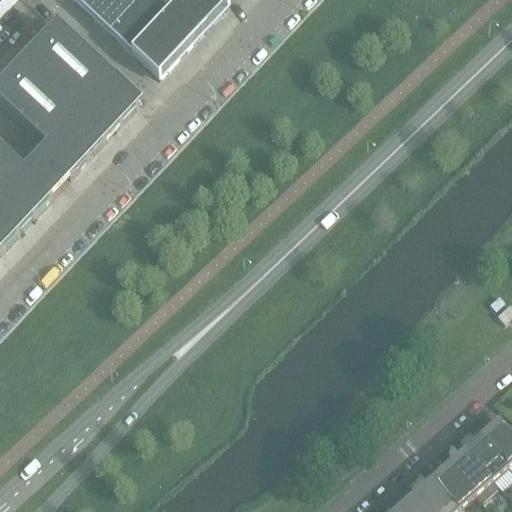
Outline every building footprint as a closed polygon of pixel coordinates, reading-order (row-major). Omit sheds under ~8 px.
[(0,0),(0,18),(17,0),(0,0)] [(227,13),(213,0),(70,0),(159,84),(227,13)] [(140,110),(58,33),(0,95),(0,112),(51,161),(40,172),(62,193),(140,110)] [(0,258),(62,193),(40,172),(29,184),(0,156),(0,258)] [(498,316),(504,310),(502,307),(496,313),(498,316)] [(505,330),(511,323),(511,312),(510,310),(498,321),(505,330)] [(511,471),(511,437),(508,434),(507,435),(501,427),(492,435),(489,432),(481,441),(483,444),(509,474),(511,471)] [(509,474),(483,444),(476,450),(473,447),(464,456),(466,458),(499,495),(499,494),(493,488),(509,474)] [(499,495),(466,458),(459,464),(457,461),(448,470),(450,472),(482,509),(499,495)] [(482,509),(450,472),(443,478),(440,475),(432,484),(434,486),(456,511),(465,511),(476,503),(482,510),(482,509)] [(456,511),(434,486),(427,492),(424,489),(416,498),(418,500),(427,511),(456,511)] [(427,511),(418,500),(411,507),(408,503),(399,511),(427,511)]
